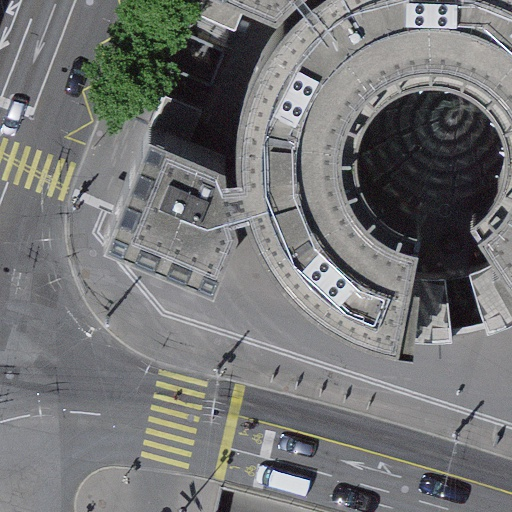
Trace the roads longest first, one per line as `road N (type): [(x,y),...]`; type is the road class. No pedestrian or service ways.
road 1 (primary): [(491,511),(175,426),(46,418),(0,431)]
road 2 (secondary): [(0,244),(82,0)]
